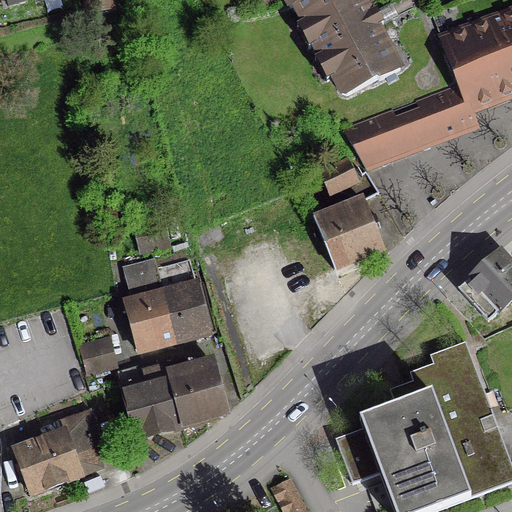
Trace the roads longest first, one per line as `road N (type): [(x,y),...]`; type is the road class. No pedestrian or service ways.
road 1 (tertiary): [(272,426),(443,252),(511,195)]
road 2 (tertiary): [(147,511),(272,426)]
